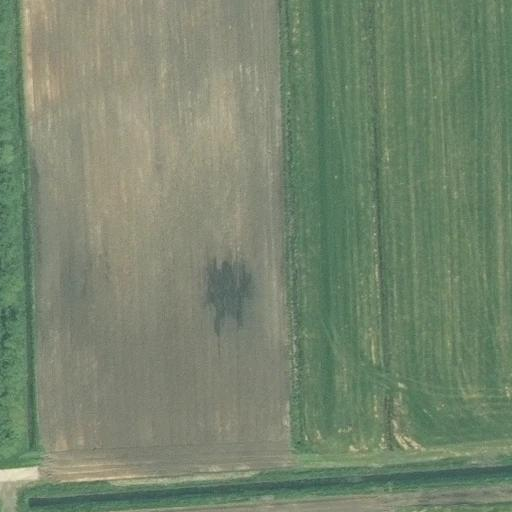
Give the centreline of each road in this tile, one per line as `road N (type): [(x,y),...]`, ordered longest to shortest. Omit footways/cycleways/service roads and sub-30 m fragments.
road 1 (track): [(27,474),(511,445)]
road 2 (track): [(27,474),(0,161)]
